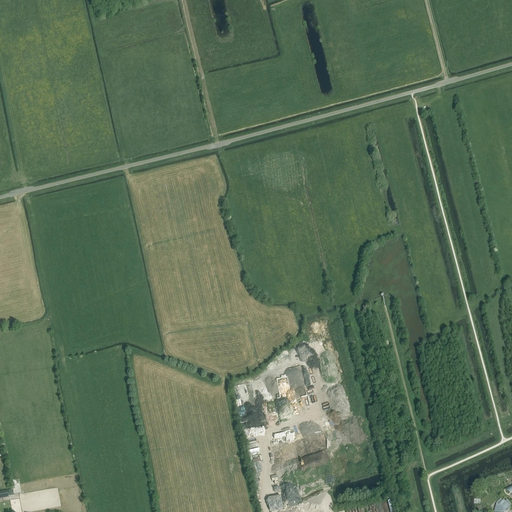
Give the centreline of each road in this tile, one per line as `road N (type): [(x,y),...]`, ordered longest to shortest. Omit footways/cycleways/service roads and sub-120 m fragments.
road 1 (track): [(126,167),(91,0)]
road 2 (track): [(216,146),(183,0)]
